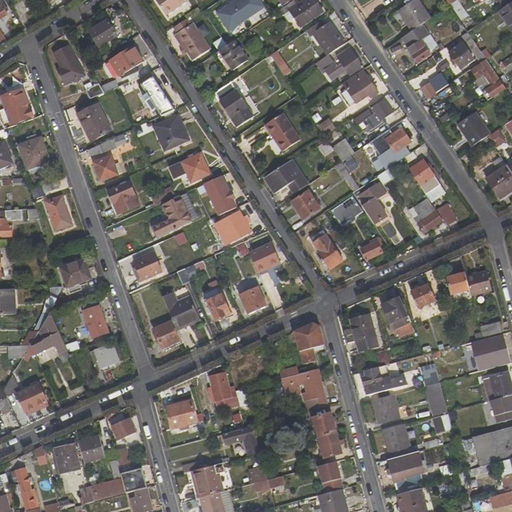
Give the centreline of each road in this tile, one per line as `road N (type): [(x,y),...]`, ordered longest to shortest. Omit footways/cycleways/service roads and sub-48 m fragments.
road 1 (residential): [(26,42),(150,384)]
road 2 (residential): [(323,305),(129,0)]
road 3 (residential): [(342,0),(489,227)]
road 4 (residential): [(378,511),(323,305)]
road 5 (residential): [(150,384),(323,305)]
road 6 (residential): [(323,305),(489,227)]
road 7 (residential): [(0,450),(140,388)]
road 8 (residential): [(140,388),(173,511)]
